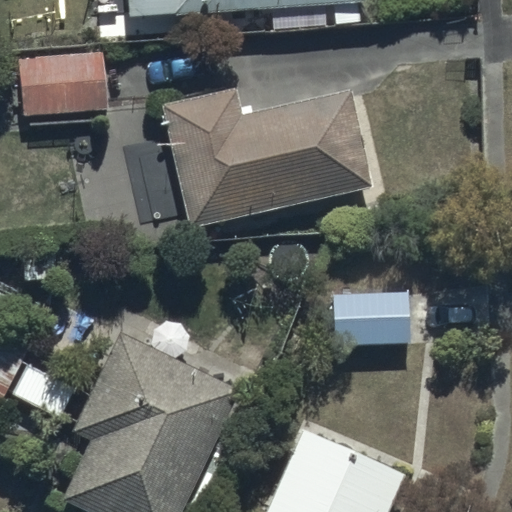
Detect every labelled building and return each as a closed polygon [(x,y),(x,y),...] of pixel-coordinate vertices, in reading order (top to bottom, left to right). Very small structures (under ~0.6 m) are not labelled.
[(127,0),(128,22),(358,7),(357,0),(127,0)] [(94,53),(14,62),(20,118),(101,109),(94,53)] [(230,94),(156,111),(183,232),(367,191),(346,95),(235,120),(230,94)] [(326,299),(326,348),(404,347),(404,298),(326,299)] [(87,438),(55,505),(68,511),(176,511),(233,396),(114,339),(70,430),(87,438)] [(0,343),(0,397),(22,355),(0,343)] [(22,366),(5,398),(53,423),(70,391),(22,366)] [(295,435),(259,511),(384,511),(398,482),(295,435)]
